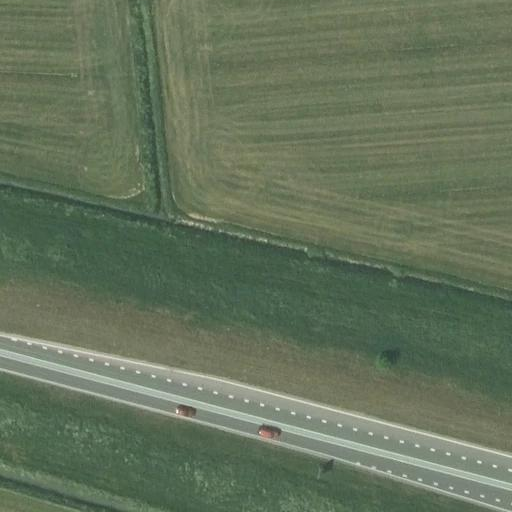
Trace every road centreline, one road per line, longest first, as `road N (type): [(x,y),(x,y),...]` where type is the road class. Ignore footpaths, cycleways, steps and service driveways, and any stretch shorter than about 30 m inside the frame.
road 1 (trunk): [(357,447),(0,353)]
road 2 (trunk): [(357,447),(511,488)]
